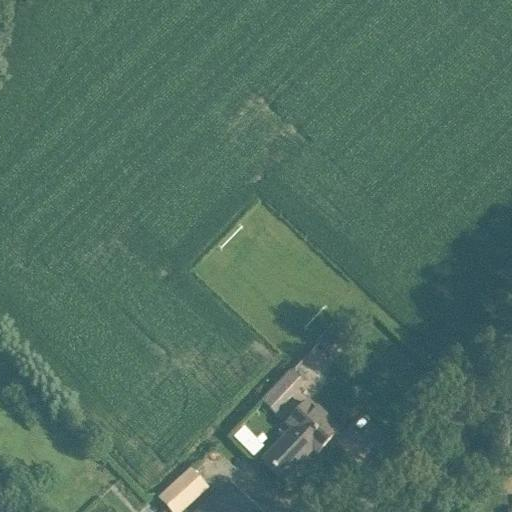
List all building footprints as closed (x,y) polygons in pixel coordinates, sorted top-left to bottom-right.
[(324,343),(334,355),(347,344),(336,332),(324,343)] [(275,387),(261,402),(275,416),(289,400),(275,387)] [(294,470),(312,451),(317,456),(338,433),(307,404),(286,426),(292,432),(263,463),(285,485),(295,474),(294,470)] [(190,470),(158,499),(168,511),(183,511),(208,490),(190,470)] [(198,511),(255,511),(229,484),(198,511)]
